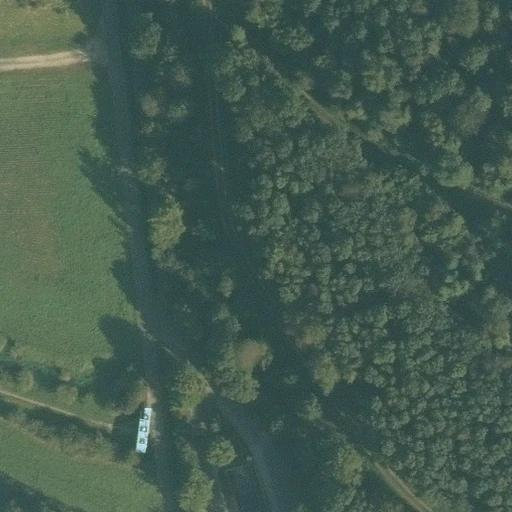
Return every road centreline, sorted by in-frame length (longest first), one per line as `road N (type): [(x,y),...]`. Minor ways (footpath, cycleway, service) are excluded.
road 1 (unknown): [(418,511),(314,396),(263,319),(220,230),(191,95),(187,0)]
road 2 (track): [(165,511),(104,0)]
road 3 (unknown): [(225,0),(261,57),(322,119),(511,231)]
